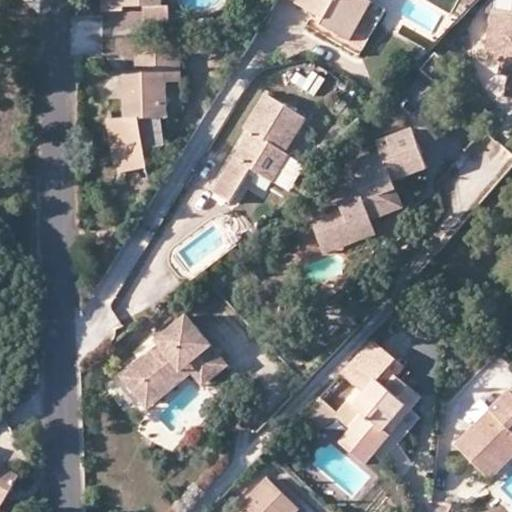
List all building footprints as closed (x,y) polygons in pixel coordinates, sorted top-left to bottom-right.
[(145,9),(165,9),(164,0),(104,0),(104,10),(145,9)] [(302,0),(299,6),(312,14),(326,23),(324,28),(350,44),(374,5),(365,0),(302,0)] [(170,9),(165,9),(145,9),(146,25),(171,24),(170,9)] [(511,16),(505,15),(492,13),(487,50),(499,52),(498,60),(503,61),(509,62),(507,69),(511,69),(511,72),(511,75),(509,96),(511,96),(511,16)] [(168,67),(182,66),(181,51),(149,52),(149,68),(139,68),(131,69),(124,69),(126,117),(169,115),(168,79),(168,67)] [(149,68),(149,52),(139,53),(139,68),(149,68)] [(450,93),(462,74),(434,55),(421,73),(450,93)] [(501,74),(511,75),(511,72),(511,69),(507,69),(509,62),(503,61),(501,74)] [(182,66),(168,67),(168,79),(182,79),(182,66)] [(318,99),(327,85),(302,69),(293,83),(318,99)] [(282,153),(287,156),(307,121),(265,97),(245,130),(250,134),(213,193),(222,198),(231,204),(250,173),(264,181),(282,153)] [(164,143),(163,115),(126,117),(112,117),(114,160),(141,153),(149,144),(164,143)] [(366,229),(372,220),(368,209),(372,199),(397,189),(394,182),(429,169),(422,149),(414,129),(379,142),(383,152),(351,164),(354,174),(341,179),(350,202),(341,205),(344,211),(328,217),(329,221),(315,226),(321,242),(332,247),(350,240),(352,235),(366,229)] [(143,162),(141,153),(114,160),(116,168),(143,162)] [(291,158),(287,156),(282,153),(264,181),(274,186),(291,158)] [(404,208),(397,189),(372,199),(368,209),(372,220),(404,208)] [(377,234),(372,220),(366,229),(352,235),(350,240),(332,247),(321,242),(325,254),(377,234)] [(164,342),(124,373),(146,401),(197,360),(213,380),(224,371),(233,364),(192,313),(161,338),(164,342)] [(394,374),(395,375),(404,365),(374,339),(342,372),(359,388),(338,411),(343,415),(376,379),(383,385),(394,374)] [(207,385),(213,380),(197,360),(146,401),(151,407),(196,371),(207,385)] [(343,415),(341,417),(375,447),(384,438),(421,398),(395,375),(394,374),(383,385),(376,379),(343,415)] [(475,460),(482,468),(511,439),(511,393),(509,390),(456,441),(475,460)] [(306,439),(341,417),(343,415),(338,411),(322,396),(294,427),(306,439)] [(511,439),(482,468),(491,477),(511,457),(511,439)] [(0,503),(16,478),(0,468),(0,503)] [(293,511),(298,508),(266,476),(241,502),(246,507),(241,511),(293,511)]
